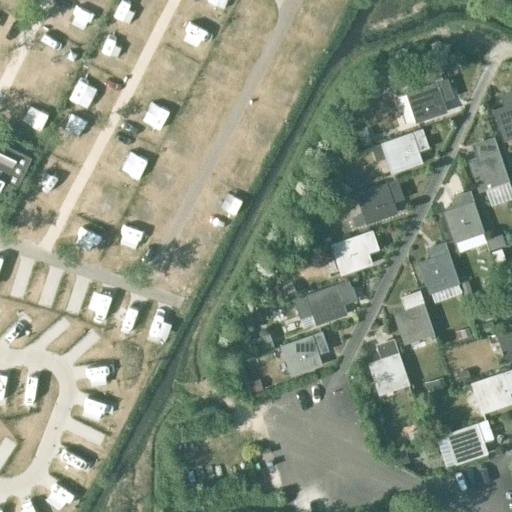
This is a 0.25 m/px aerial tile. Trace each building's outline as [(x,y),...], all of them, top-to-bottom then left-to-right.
[(443,109),(437,90),(448,86),(446,78),(407,91),(416,118),(443,109)] [(506,106),(496,110),(505,137),(511,134),(511,91),(503,95),(506,106)] [(419,160),(413,141),(425,137),(422,127),(381,141),(391,170),(419,160)] [(480,156),(470,159),(471,160),(480,188),(494,183),(507,178),(495,140),(494,137),(476,143),(480,156)] [(0,190),(1,189),(5,188),(12,184),(16,186),(31,157),(0,141),(0,190)] [(394,210),(388,191),(399,188),(396,179),(357,192),(366,220),(394,210)] [(464,205),(445,211),(455,239),(483,230),(470,190),(461,193),(464,205)] [(369,261),(362,242),(373,238),(370,229),(331,243),(341,271),(369,261)] [(439,255),(420,262),(430,290),(458,280),(445,241),(435,244),(439,255)] [(306,293),(316,321),(344,312),(341,301),(354,297),(350,286),(348,287),(345,280),(306,293)] [(414,306),(395,312),(404,340),(433,331),(419,292),(410,295),(414,306)] [(511,356),(511,325),(497,331),(506,359),(511,356)] [(319,362),(312,343),(325,339),(322,330),(281,344),(291,372),(319,362)] [(383,359),(371,363),(380,391),(408,382),(395,342),(385,346),(379,348),(383,359)] [(509,401),(503,381),(511,378),(511,368),(472,382),(482,410),(509,401)] [(485,451),(478,432),(489,428),(486,419),(447,432),(456,460),(485,451)]
